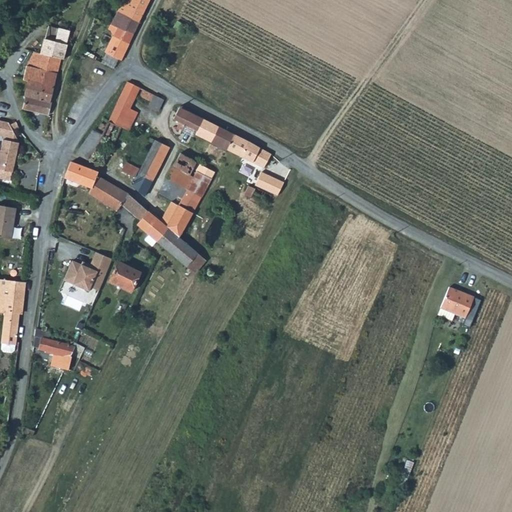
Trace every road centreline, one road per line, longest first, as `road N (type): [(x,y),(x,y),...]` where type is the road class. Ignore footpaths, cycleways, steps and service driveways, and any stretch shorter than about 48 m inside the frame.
road 1 (unclassified): [(511,282),(381,216),(137,72)]
road 2 (unclassified): [(56,157),(20,395),(0,469)]
road 3 (track): [(303,171),(425,0)]
road 4 (track): [(91,0),(52,115),(56,157)]
road 5 (unclassified): [(137,72),(121,70),(56,157)]
